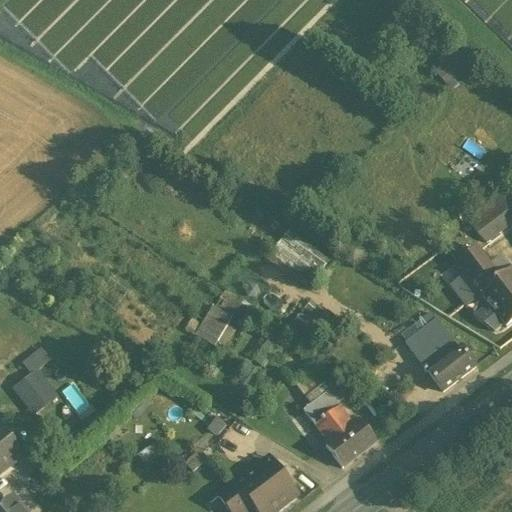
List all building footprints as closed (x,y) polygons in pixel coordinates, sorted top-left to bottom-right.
[(452,92),(470,76),(467,72),(477,63),(465,49),(436,74),(452,92)] [(487,245),(511,225),(511,195),(509,191),(468,222),(479,238),(487,245)] [(289,231),(266,260),(308,291),(330,262),(289,231)] [(421,231),(411,238),(423,255),(433,248),(421,231)] [(481,295),(507,328),(511,324),(511,274),(510,273),(500,280),(478,250),(462,263),(484,293),(481,295)] [(291,331),(303,312),(283,301),(271,320),(291,331)] [(291,331),(317,347),(333,320),(307,304),(303,312),(291,331)] [(195,339),(216,351),(232,323),(211,311),(195,339)] [(420,334),(421,335),(427,331),(437,323),(431,315),(415,327),(420,334)] [(426,340),(412,351),(443,393),(476,368),(461,348),(457,351),(437,323),(427,331),(438,345),(433,349),(426,340)] [(265,370),(286,338),(271,328),(249,359),(265,370)] [(427,331),(421,335),(426,340),(433,349),(438,345),(427,331)] [(412,351),(426,340),(421,335),(420,334),(407,344),(412,351)] [(24,364),(33,375),(53,360),(44,348),(24,364)] [(240,405),(262,373),(250,365),(228,397),(240,405)] [(307,400),(312,407),(328,394),(337,406),(347,398),(333,379),(307,400)] [(327,449),(343,470),(378,444),(361,422),(354,427),(337,406),(328,394),(312,407),(304,413),(330,446),(327,449)] [(218,417),(211,431),(222,436),(229,423),(218,417)] [(0,428),(0,471),(24,453),(3,427),(0,428)] [(253,470),(218,497),(229,511),(249,511),(254,509),(256,511),(278,511),(299,497),(273,463),(257,476),(253,470)] [(0,511),(23,511),(13,500),(0,510),(0,511)]
